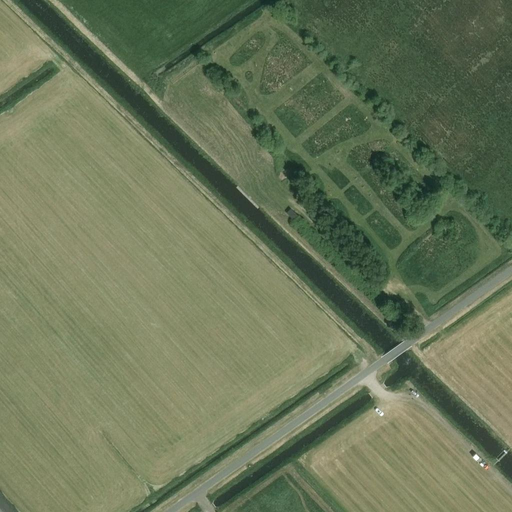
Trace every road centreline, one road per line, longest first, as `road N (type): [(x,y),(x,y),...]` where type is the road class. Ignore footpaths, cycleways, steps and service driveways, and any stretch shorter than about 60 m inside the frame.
road 1 (track): [(7,0),(360,343),(372,367)]
road 2 (unclassified): [(170,511),(511,269)]
